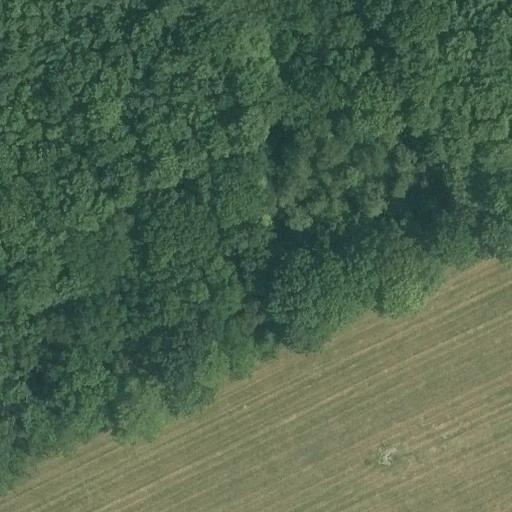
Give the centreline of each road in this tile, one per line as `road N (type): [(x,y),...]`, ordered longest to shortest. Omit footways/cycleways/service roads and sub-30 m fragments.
road 1 (track): [(0,400),(511,150)]
road 2 (track): [(0,245),(147,166),(343,80),(392,52),(419,25)]
